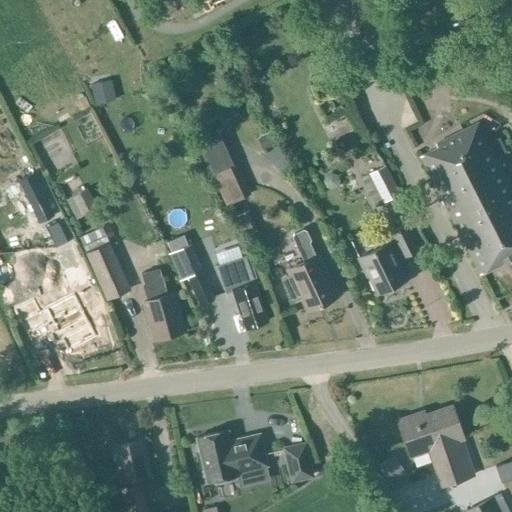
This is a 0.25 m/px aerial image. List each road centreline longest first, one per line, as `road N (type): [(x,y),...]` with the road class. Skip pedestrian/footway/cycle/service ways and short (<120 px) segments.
road 1 (tertiary): [(0,412),(419,358),(511,338)]
road 2 (track): [(309,371),(393,511)]
